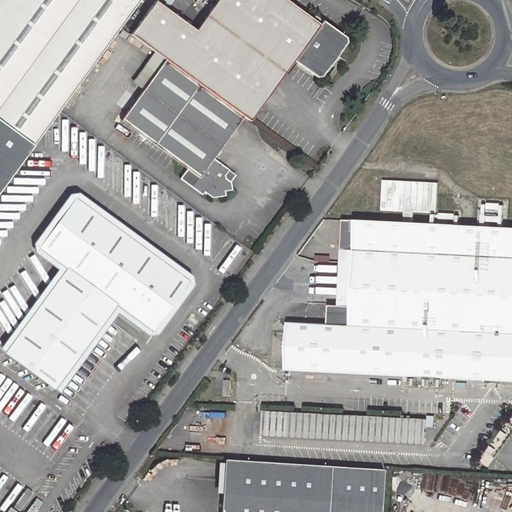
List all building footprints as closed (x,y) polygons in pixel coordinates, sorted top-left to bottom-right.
[(0,190),(34,144),(59,110),(139,0),(14,0),(0,19),(0,190)] [(0,0),(0,19),(14,0),(0,0)] [(154,0),(130,34),(154,52),(165,59),(243,117),(249,120),(293,60),(316,77),(321,77),(346,42),(345,37),(322,20),(319,24),(285,0),(216,0),(195,30),(154,0)] [(165,59),(154,52),(132,82),(143,89),(165,59)] [(243,117),(165,59),(143,89),(121,120),(187,169),(180,178),(202,194),(204,191),(212,197),(225,195),(225,191),(232,189),(231,182),(226,178),(225,174),(229,169),(213,158),(243,117)] [(226,178),(231,182),(236,175),(229,169),(225,174),(226,178)] [(437,213),(438,182),(383,180),(381,210),(404,211),(404,222),(413,223),(414,212),(437,213)] [(188,281),(75,197),(39,247),(66,267),(5,352),(55,389),(117,304),(152,330),(188,281)] [(353,250),(355,220),(343,219),(342,250),(353,250)] [(404,222),(355,220),(353,250),(351,307),(338,306),(329,306),(327,325),(288,323),(287,343),(286,356),(285,370),(511,380),(511,227),(413,223),(404,222)] [(342,250),(338,306),(351,307),(353,250),(342,250)] [(281,356),(286,356),(287,343),(283,343),(279,347),(278,352),(281,356)] [(426,420),(295,413),(294,437),(425,444),(426,420)] [(373,511),(377,469),(218,459),(214,511),(373,511)]
